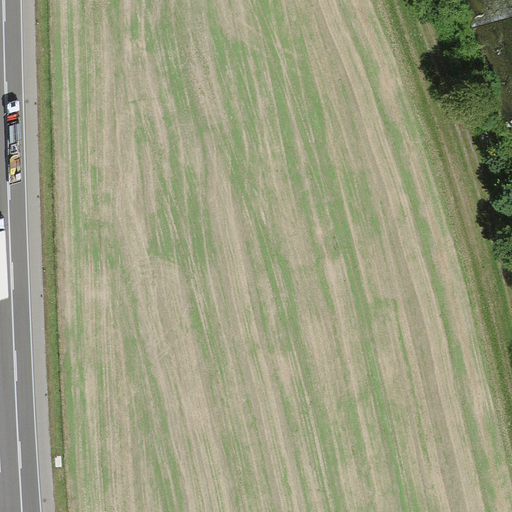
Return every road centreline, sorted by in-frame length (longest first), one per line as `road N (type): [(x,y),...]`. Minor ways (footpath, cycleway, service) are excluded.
road 1 (motorway): [(28,511),(4,0)]
road 2 (track): [(414,0),(467,134),(511,289)]
